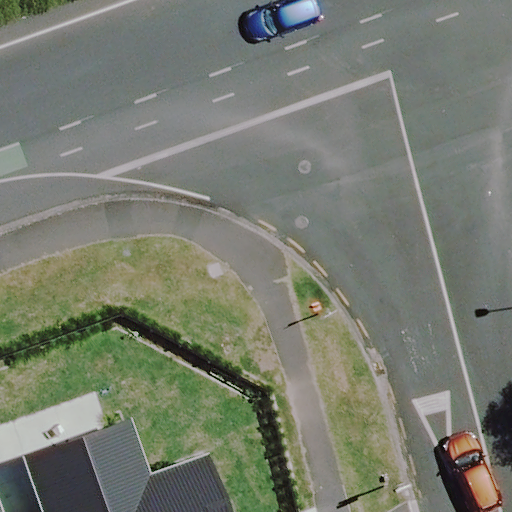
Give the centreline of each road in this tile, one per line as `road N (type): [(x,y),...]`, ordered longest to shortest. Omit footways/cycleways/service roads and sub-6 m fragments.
road 1 (residential): [(368,0),(504,511)]
road 2 (secondary): [(315,0),(0,111)]
